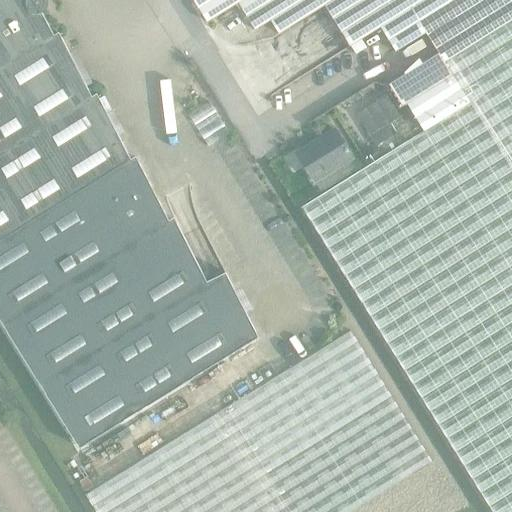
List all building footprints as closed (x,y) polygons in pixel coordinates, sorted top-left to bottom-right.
[(0,0),(0,317),(76,441),(80,448),(258,337),(225,273),(206,282),(173,217),(168,221),(136,157),(133,159),(98,93),(93,96),(60,32),(55,35),(43,13),(47,10),(49,6),(48,0),(0,0)] [(192,0),(207,23),(238,3),(255,30),(270,21),(279,34),(324,6),(350,47),(380,28),(395,52),(425,33),(418,21),(452,0),(192,0)] [(511,511),(511,0),(452,0),(418,21),(425,33),(439,54),(389,85),(402,106),(406,103),(424,131),(301,208),(491,511),(511,511)] [(387,96),(356,115),(375,146),(397,134),(390,123),(400,117),(387,96)] [(315,184),(353,160),(335,131),(322,139),(323,141),(300,156),(298,153),(297,154),(315,184)] [(98,511),(353,511),(434,462),(351,330),(87,494),(98,511)]
